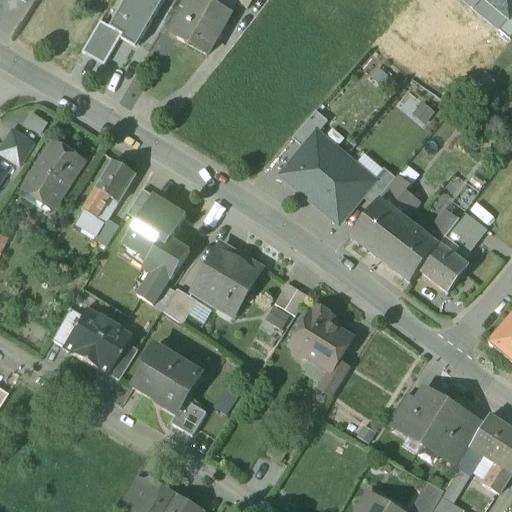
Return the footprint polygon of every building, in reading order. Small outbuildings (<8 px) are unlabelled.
[(126,0),(110,29),(109,30),(121,37),(123,37),(121,41),(135,50),(163,0),(126,0)] [(202,0),(193,0),(173,38),(207,57),(230,15),(202,0)] [(233,0),(232,2),(246,11),(252,0),(233,0)] [(511,0),(485,0),(508,19),(511,14),(511,0)] [(498,31),(509,40),(511,36),(511,14),(508,19),(498,31)] [(100,23),(82,54),(104,67),(121,37),(109,30),(110,29),(100,23)] [(292,141),(303,150),(326,122),(314,113),(292,141)] [(31,147),(11,134),(0,150),(0,155),(18,167),(31,147)] [(309,201),(345,158),(315,135),(303,150),(280,177),(309,201)] [(54,144),(23,192),(51,210),(82,163),(54,144)] [(373,182),(345,158),(309,201),(339,226),(361,198),(374,183),(373,182)] [(135,176),(112,162),(95,191),(109,199),(117,204),(118,205),(135,176)] [(372,208),(396,180),(384,170),(373,182),(374,183),(361,198),(372,208)] [(398,179),(409,187),(416,178),(406,170),(398,179)] [(398,179),(397,178),(396,180),(378,202),(403,222),(417,205),(404,194),(409,187),(398,179)] [(109,199),(95,191),(82,212),(96,220),(109,199)] [(137,221),(152,198),(142,191),(127,215),(137,221)] [(185,218),(152,198),(137,221),(122,246),(148,263),(164,238),(170,242),(185,218)] [(117,204),(109,199),(96,220),(103,225),(104,226),(107,221),(117,204)] [(411,236),(405,245),(393,235),(403,222),(378,202),(349,240),(409,285),(419,272),(434,253),(411,236)] [(443,213),(426,234),(441,243),(459,221),(443,213)] [(486,231),(464,215),(453,229),(475,244),(476,245),(486,231)] [(118,228),(107,221),(104,226),(103,225),(94,241),(106,248),(118,228)] [(439,246),(461,263),(475,244),(453,229),(439,246)] [(0,254),(8,237),(0,234),(0,254)] [(148,263),(142,271),(151,277),(137,298),(152,307),(164,287),(169,280),(170,281),(188,253),(170,242),(164,238),(148,263)] [(434,253),(419,272),(447,294),(468,268),(461,263),(442,248),(439,246),(434,253)] [(241,263),(217,249),(191,294),(232,318),(261,270),(243,259),(241,263)] [(306,298),(286,285),(274,306),(294,318),(306,298)] [(174,294),(164,287),(152,307),(162,314),(162,313),(174,294)] [(196,303),(176,291),(174,294),(162,313),(181,326),(196,303)] [(351,340),(327,326),(331,319),(316,309),(312,316),(310,315),(290,348),(292,349),(291,351),(292,357),(299,361),(304,359),(305,358),(316,365),(321,358),(333,365),(335,367),(337,363),(351,340)] [(61,349),(61,350),(84,364),(107,325),(84,311),(80,318),(61,349)] [(69,312),(51,342),(61,349),(80,318),(69,312)] [(511,318),(488,347),(511,366),(511,318)] [(107,325),(84,364),(106,378),(107,377),(126,346),(130,339),(107,325)] [(126,346),(107,377),(118,383),(137,353),(126,346)] [(201,377),(154,348),(129,388),(146,398),(160,406),(160,407),(176,417),(185,403),(201,377)] [(335,367),(333,365),(318,389),(332,398),(349,371),(337,363),(335,367)] [(436,400),(423,392),(416,403),(417,404),(399,432),(422,446),(446,406),(444,405),(440,406),(435,403),(436,400)] [(416,403),(404,396),(387,424),(399,432),(417,404),(416,403)] [(205,416),(185,403),(176,417),(171,426),(191,438),(205,416)] [(449,408),(446,406),(422,446),(445,460),(468,422),(469,422),(470,421),(456,412),(455,415),(450,412),(449,408)] [(506,423),(491,414),(489,417),(488,417),(481,430),(458,468),(470,474),(481,457),(494,464),(481,485),(498,496),(511,473),(511,431),(503,426),(506,423)] [(469,422),(468,422),(445,460),(458,468),(481,430),(469,422)] [(373,438),(362,432),(356,443),(367,449),(373,438)] [(443,494),(440,499),(452,505),(470,474),(458,468),(443,494)] [(135,479),(117,508),(124,511),(129,511),(145,485),(135,479)] [(443,494),(426,483),(408,511),(432,511),(440,499),(443,494)] [(166,511),(175,498),(151,484),(145,485),(129,511),(166,511)] [(394,511),(367,496),(358,511),(394,511)] [(197,511),(175,498),(166,511),(197,511)] [(463,511),(452,505),(440,499),(432,511),(463,511)]
